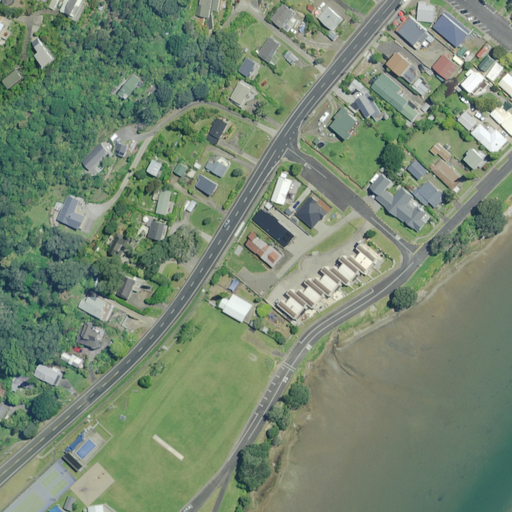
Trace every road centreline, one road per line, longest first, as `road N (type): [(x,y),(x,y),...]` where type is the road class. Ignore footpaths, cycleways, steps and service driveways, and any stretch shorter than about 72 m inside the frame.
road 1 (primary): [(280,142),(174,311),(0,476)]
road 2 (unclassified): [(417,257),(398,279),(313,336),(228,470)]
road 3 (primary): [(394,0),(280,142)]
road 4 (residential): [(280,142),(417,257)]
road 5 (unclassified): [(511,159),(417,257)]
